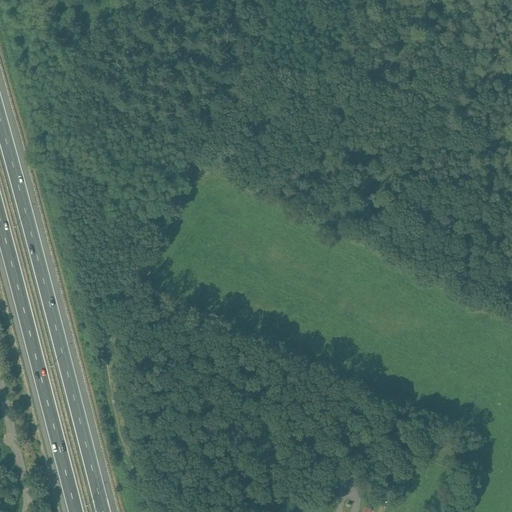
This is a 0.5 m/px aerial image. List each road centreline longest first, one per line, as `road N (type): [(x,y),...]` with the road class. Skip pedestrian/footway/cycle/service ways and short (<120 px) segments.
road 1 (motorway): [(103,511),(0,124)]
road 2 (unclassified): [(112,323),(272,0)]
road 3 (motorway): [(0,237),(73,511)]
road 4 (track): [(184,511),(136,491),(107,373),(112,323)]
road 5 (unclassified): [(0,353),(28,457),(26,511)]
